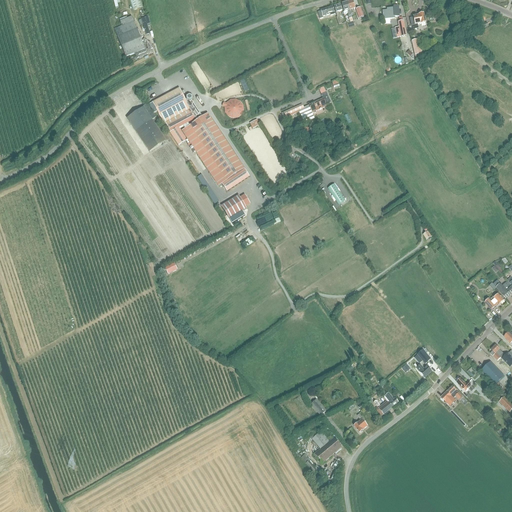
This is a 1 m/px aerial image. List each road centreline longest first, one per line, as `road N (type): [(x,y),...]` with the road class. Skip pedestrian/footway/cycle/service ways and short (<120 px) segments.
road 1 (unclassified): [(0,181),(34,165),(135,82),(302,7)]
road 2 (track): [(68,136),(155,267),(178,331),(228,367)]
road 3 (unknown): [(155,72),(193,91),(251,173),(249,193)]
road 4 (unclassified): [(348,511),(350,463),(429,393)]
